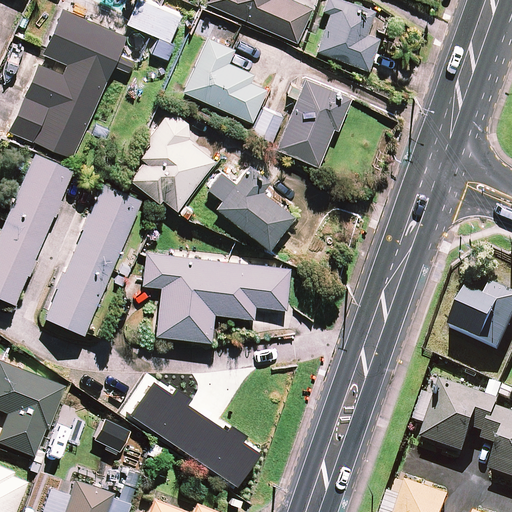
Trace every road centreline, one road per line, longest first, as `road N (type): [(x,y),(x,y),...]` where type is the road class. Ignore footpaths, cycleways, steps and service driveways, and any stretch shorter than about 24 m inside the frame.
road 1 (secondary): [(439,171),(313,511)]
road 2 (secondary): [(493,0),(439,171)]
